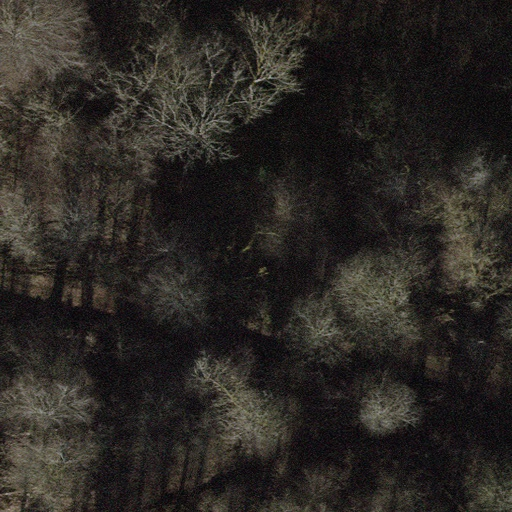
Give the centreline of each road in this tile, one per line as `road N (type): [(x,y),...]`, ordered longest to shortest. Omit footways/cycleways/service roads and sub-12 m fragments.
road 1 (track): [(0,275),(511,380)]
road 2 (track): [(97,511),(255,460),(511,401)]
